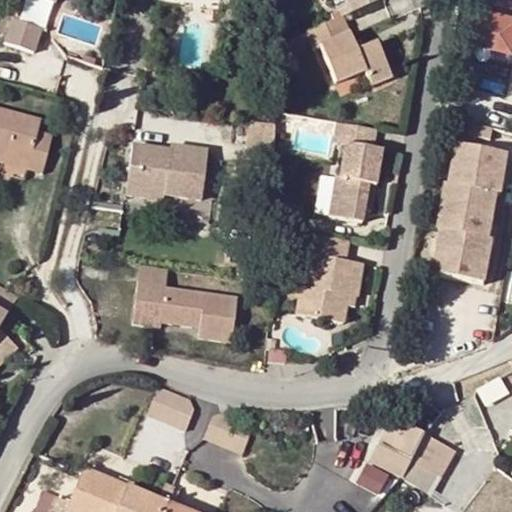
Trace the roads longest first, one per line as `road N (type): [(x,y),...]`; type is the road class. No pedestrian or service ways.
road 1 (residential): [(0,470),(55,381),(99,358),(291,393),(364,391)]
road 2 (residential): [(364,391),(425,87),(422,0)]
road 3 (residential): [(364,391),(453,372),(511,341)]
